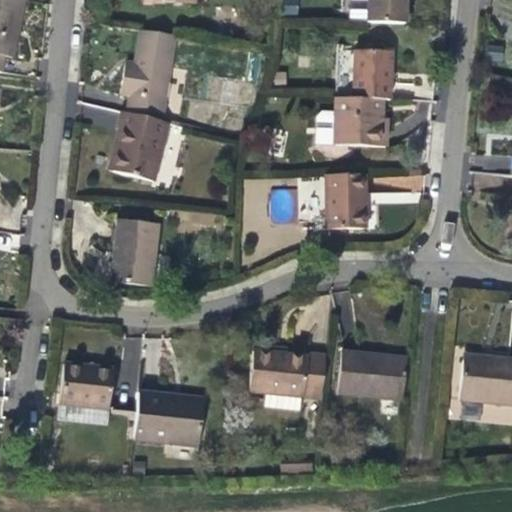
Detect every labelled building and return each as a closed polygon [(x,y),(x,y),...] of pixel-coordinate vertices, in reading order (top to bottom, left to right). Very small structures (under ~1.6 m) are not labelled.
[(0,0),(0,56),(4,57),(14,59),(18,36),(24,0),(0,0)] [(281,0),(281,17),(296,17),(296,0),(281,0)] [(362,25),(362,0),(343,0),(343,24),(362,25)] [(362,0),(362,25),(406,25),(406,4),(406,0),(362,0)] [(130,98),(128,116),(162,125),(176,39),(140,33),(135,65),(134,76),(124,75),(121,97),(130,98)] [(354,52),(352,101),(381,102),(389,102),(390,78),(391,53),(354,52)] [(125,69),(124,75),(134,76),(135,65),(126,63),(125,69)] [(336,100),(335,115),(334,146),(387,148),(387,127),(380,127),(380,119),(381,102),(352,101),(336,100)] [(334,146),(335,115),(322,114),(318,119),(317,145),(334,146)] [(168,126),(162,125),(128,116),(123,115),(119,131),(125,133),(115,173),(154,183),(168,126)] [(108,172),(115,173),(125,133),(119,131),(115,146),(108,172)] [(419,175),(369,175),(369,202),(419,202),(419,175)] [(323,231),(358,231),(358,199),(364,199),(364,177),(323,177),(323,231)] [(114,249),(110,281),(153,286),(159,225),(117,221),(114,249)] [(138,366),(140,338),(124,337),(123,365),(138,366)] [(250,391),(266,392),(301,395),(321,397),(325,355),(309,354),(309,357),(287,355),(288,349),(280,348),(274,348),(273,354),(253,352),(250,391)] [(403,402),(407,364),(380,361),(380,356),(371,355),(342,352),(338,395),(403,402)] [(463,354),(463,361),(489,363),(489,357),(482,356),(463,354)] [(511,405),(511,359),(489,357),(489,363),(463,361),(459,400),(511,405)] [(63,366),(59,406),(110,410),(113,370),(92,368),(63,366)] [(198,446),(202,404),(174,402),(174,396),(165,395),(138,392),(134,440),(198,446)] [(301,395),(266,392),(265,406),(299,409),(301,395)] [(202,398),(174,396),(174,402),(202,404),(202,398)] [(511,406),(482,404),(480,421),(511,424),(511,406)]
